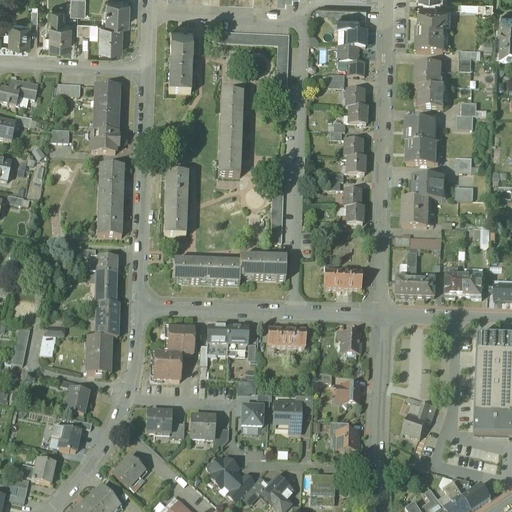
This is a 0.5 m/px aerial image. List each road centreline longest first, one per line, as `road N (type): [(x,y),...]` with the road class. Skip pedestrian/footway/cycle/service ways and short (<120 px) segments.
road 1 (residential): [(385,0),(379,314)]
road 2 (residential): [(119,404),(232,410),(231,447),(248,466),(375,472)]
road 3 (residential): [(132,304),(379,314)]
road 4 (residential): [(147,69),(132,304)]
road 5 (residential): [(379,314),(375,472)]
road 6 (residential): [(147,69),(0,64)]
road 7 (residential): [(125,390),(35,370),(33,328)]
road 8 (residential): [(119,404),(96,455),(42,511)]
road 9 (residential): [(379,314),(511,319)]
